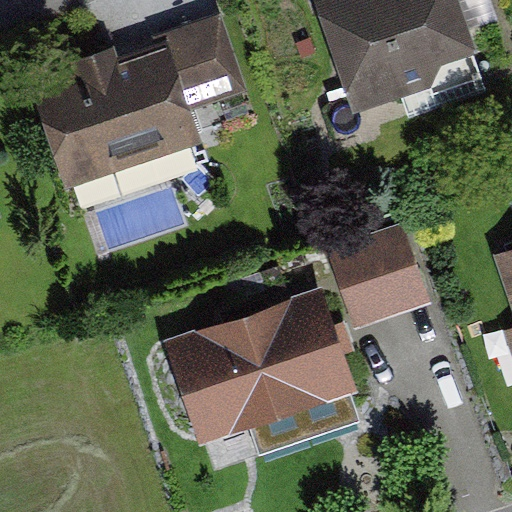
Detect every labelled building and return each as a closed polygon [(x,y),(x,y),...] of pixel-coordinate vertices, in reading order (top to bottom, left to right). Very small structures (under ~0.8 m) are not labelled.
[(461,0),(332,0),(363,92),(480,53),(461,0)] [(172,29),(42,72),(86,200),(216,157),(172,29)] [(405,223),(327,249),(355,329),(432,303),(405,223)] [(511,250),(496,256),(511,304),(511,330),(505,332),(511,352),(511,250)] [(327,287),(168,337),(201,442),(361,391),(327,287)]
